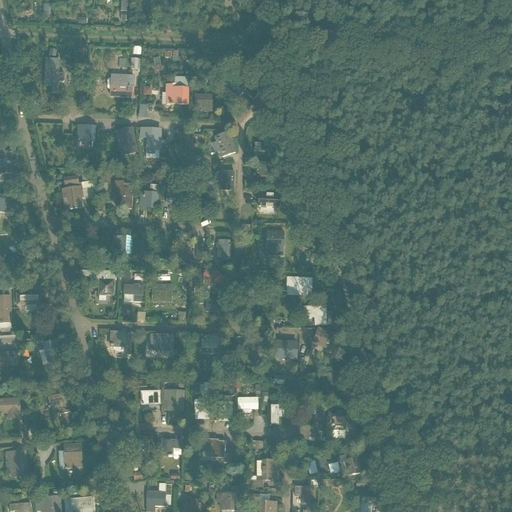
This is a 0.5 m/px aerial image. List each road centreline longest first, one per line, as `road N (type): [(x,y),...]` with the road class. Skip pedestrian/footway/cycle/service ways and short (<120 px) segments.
road 1 (track): [(275,44),(402,511)]
road 2 (residential): [(236,230),(240,137),(229,127),(21,118)]
road 3 (residential): [(247,43),(4,33)]
road 4 (track): [(511,55),(275,44)]
road 5 (residential): [(236,230),(49,223)]
road 6 (residential): [(106,428),(287,436)]
road 7 (residential): [(233,330),(77,325)]
